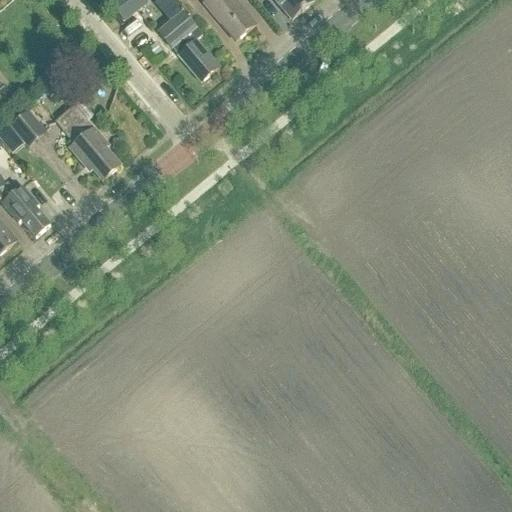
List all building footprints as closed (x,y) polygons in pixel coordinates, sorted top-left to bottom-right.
[(124,25),(138,14),(127,0),(112,0),(108,4),(124,25)] [(164,19),(188,6),(184,0),(167,0),(157,6),(164,19)] [(255,29),(230,0),(212,0),(203,8),(236,46),(255,29)] [(304,14),(313,7),(307,0),(269,0),(291,26),(300,18),(301,19),(305,16),(304,14)] [(178,59),(201,86),(219,71),(196,44),(202,39),(183,16),(159,36),(172,52),(174,50),(180,57),(178,59)] [(88,167),(103,185),(120,170),(105,152),(109,150),(94,132),(75,109),(55,126),(75,148),(70,152),(85,170),(88,167)] [(7,128),(25,149),(43,133),(26,112),(7,128)] [(0,156),(4,161),(13,154),(0,138),(0,156)] [(22,225),(36,242),(50,229),(36,213),(39,210),(22,190),(16,195),(0,177),(0,204),(19,227),(22,225)] [(0,265),(3,269),(22,253),(7,236),(9,234),(0,223),(0,265)]
